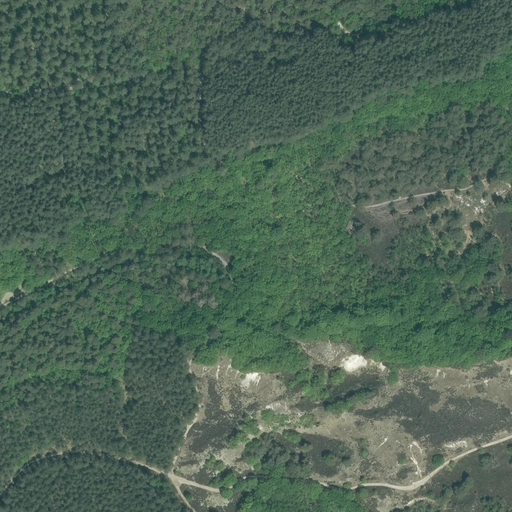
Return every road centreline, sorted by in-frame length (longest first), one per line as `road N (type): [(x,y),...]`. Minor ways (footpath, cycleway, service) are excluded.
road 1 (unknown): [(357,35),(282,12),(259,13),(104,76),(0,81)]
road 2 (unknown): [(511,98),(445,99),(408,119),(393,111),(383,74),(357,35)]
